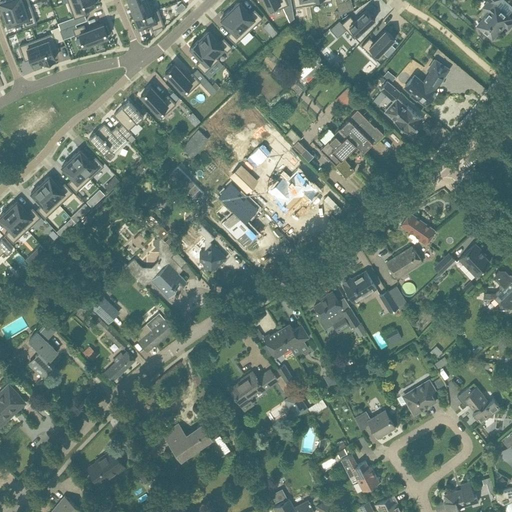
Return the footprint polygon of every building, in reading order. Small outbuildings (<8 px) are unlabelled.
[(26,6),(26,5),(23,0),(3,0),(0,1),(0,2),(4,14),(26,6)] [(96,3),(94,0),(71,0),(69,1),(75,18),(90,12),(87,6),(96,3)] [(153,10),(149,0),(131,7),(135,17),(153,10)] [(265,0),(270,12),(288,4),(286,0),(265,0)] [(239,1),(230,10),(249,30),(263,17),(255,8),(250,13),(239,1)] [(488,1),(483,7),(489,12),(477,25),(485,31),(492,38),(499,30),(498,30),(503,24),(508,28),(511,23),(511,20),(509,18),(510,17),(496,6),(495,5),(494,6),(488,1)] [(30,4),(26,5),(26,6),(4,14),(8,26),(23,20),(25,26),(36,22),(30,4)] [(153,10),(135,17),(139,28),(149,24),(150,23),(151,23),(153,29),(164,25),(157,8),(153,10)] [(350,15),(341,23),(355,37),(375,19),(366,9),(354,20),(350,15)] [(230,10),(221,18),(232,30),(227,34),(235,43),(249,30),(230,10)] [(80,33),(84,45),(108,36),(107,33),(109,32),(107,25),(105,26),(103,23),(86,30),(84,24),(73,28),(75,35),(80,33)] [(274,28),(269,32),(273,37),(278,33),(274,28)] [(370,36),(361,45),(375,58),(395,38),(385,29),(374,41),(370,36)] [(208,30),(199,38),(217,57),(225,49),(227,51),(232,46),(224,37),(219,42),(208,30)] [(36,39),(45,61),(45,62),(55,58),(52,50),(58,47),(53,32),(36,39)] [(199,38),(190,47),(201,59),(196,63),(204,72),(219,59),(217,57),(199,38)] [(44,61),(45,61),(36,39),(20,45),(25,60),(31,58),(34,65),(44,61)] [(314,58),(318,63),(322,59),(318,54),(314,58)] [(404,86),(412,92),(425,104),(436,91),(433,89),(435,85),(437,85),(448,68),(440,63),(435,60),(430,67),(432,68),(430,72),(424,81),(415,73),(404,86)] [(167,70),(165,72),(186,94),(200,81),(192,72),(188,76),(175,63),(173,65),(171,63),(166,68),(167,70)] [(388,70),(383,76),(388,79),(391,82),(395,77),(388,70)] [(380,88),(371,99),(385,111),(395,119),(395,120),(408,132),(409,130),(412,133),(423,119),(420,117),(421,116),(408,105),(407,106),(396,96),(401,91),(391,82),(388,79),(380,88)] [(61,104),(70,114),(92,93),(82,84),(61,104)] [(163,99),(151,85),(141,95),(161,117),(176,103),(168,95),(163,99)] [(335,100),(343,108),(357,93),(349,85),(335,100)] [(123,123),(118,127),(118,128),(127,138),(132,133),(129,129),(143,116),(129,100),(114,114),(123,123)] [(34,108),(25,116),(39,132),(49,124),(34,108)] [(319,149),(339,169),(346,176),(355,169),(344,156),(356,144),(364,151),(364,152),(365,152),(366,152),(367,152),(368,152),(368,151),(369,151),(369,150),(367,148),(372,142),(374,143),(384,133),(376,126),(375,127),(357,109),(335,131),(337,132),(319,149)] [(118,128),(118,127),(117,126),(112,130),(104,123),(89,137),(104,152),(108,148),(112,152),(127,138),(118,128)] [(184,147),(193,156),(207,141),(198,132),(184,147)] [(299,161),(272,135),(267,141),(270,144),(269,146),(284,160),(286,157),(295,166),(299,161)] [(301,153),(307,148),(299,140),(293,145),(301,153)] [(80,149),(71,157),(90,178),(104,165),(92,153),(88,157),(80,149)] [(90,178),(71,157),(62,166),(73,178),(68,182),(76,191),(90,178)] [(137,167),(137,175),(148,164),(144,160),(137,167)] [(178,166),(169,175),(195,201),(204,192),(178,166)] [(243,167),(234,177),(249,192),(258,183),(243,167)] [(496,174),(492,170),(488,174),(492,178),(496,174)] [(285,186),(276,195),(291,210),(303,197),(306,200),(314,192),(311,190),(312,189),(297,174),(290,181),(289,180),(284,185),(285,186)] [(40,184),(59,204),(73,191),(65,183),(60,187),(49,175),(40,184)] [(116,175),(111,179),(115,184),(120,180),(116,175)] [(45,217),(59,204),(40,184),(31,192),(42,204),(37,208),(45,217)] [(233,188),(225,196),(232,203),(231,204),(236,209),(237,208),(241,211),(235,217),(233,216),(225,224),(247,245),(258,233),(246,222),(251,217),(252,218),(257,213),(239,196),(241,194),(234,187),(233,186),(232,187),(233,188)] [(100,188),(87,201),(92,206),(93,205),(105,194),(100,188)] [(17,200),(8,208),(27,229),(41,216),(33,207),(28,212),(17,200)] [(84,204),(78,210),(83,215),(89,210),(84,204)] [(27,229),(8,208),(0,215),(0,218),(10,229),(5,233),(13,242),(27,229)] [(416,244),(419,239),(425,243),(430,237),(435,229),(410,211),(401,224),(406,227),(411,231),(408,236),(413,240),(412,241),(416,244)] [(205,237),(210,241),(218,233),(211,226),(206,220),(201,216),(196,220),(201,225),(197,229),(199,230),(205,237)] [(71,217),(56,230),(61,235),(75,222),(71,217)] [(154,222),(150,226),(161,237),(163,238),(167,233),(169,232),(159,222),(155,222),(154,222)] [(0,254),(4,252),(7,255),(12,250),(2,238),(0,239),(0,254)] [(200,260),(204,265),(204,268),(217,268),(217,265),(226,257),(223,254),(212,243),(205,250),(203,252),(200,252),(200,260)] [(465,261),(471,267),(469,269),(475,275),(482,269),(489,262),(479,251),(481,250),(474,243),(459,258),(463,263),(465,261)] [(160,289),(161,288),(168,295),(169,295),(170,295),(171,295),(175,290),(176,290),(176,289),(176,288),(175,288),(174,286),(179,280),(183,285),(186,282),(187,282),(187,281),(187,280),(186,280),(183,276),(181,277),(178,273),(182,270),(182,269),(183,269),(183,268),(183,267),(182,267),(186,263),(175,252),(168,244),(163,250),(166,253),(161,266),(155,273),(151,274),(149,272),(147,275),(150,279),(160,289)] [(422,261),(418,254),(413,245),(386,262),(396,277),(422,261)] [(434,266),(440,272),(454,259),(449,253),(434,266)] [(125,266),(138,279),(146,271),(141,266),(133,258),(125,266)] [(511,298),(511,273),(509,273),(506,267),(499,269),(495,273),(495,278),(495,279),(499,283),(499,288),(494,292),(484,292),(484,297),(494,298),(498,302),(498,307),(504,308),(504,302),(509,298),(511,298)] [(350,277),(343,281),(344,284),(349,293),(354,301),(376,287),(366,270),(351,279),(350,277)] [(400,309),(407,302),(396,285),(388,291),(398,307),(398,306),(400,309)] [(387,290),(380,295),(390,312),(398,307),(388,291),(387,290)] [(314,305),(317,310),(314,312),(319,318),(333,309),(335,311),(342,306),(332,291),(325,295),(326,297),(314,305)] [(101,292),(89,303),(108,322),(120,311),(101,292)] [(360,322),(350,306),(341,311),(352,327),(355,325),(362,337),(367,334),(360,322)] [(165,319),(159,312),(146,323),(152,330),(140,340),(141,342),(148,350),(173,328),(166,321),(165,319)] [(47,321),(29,340),(40,351),(29,362),(37,369),(44,376),(54,365),(49,360),(58,351),(46,339),(55,329),(47,321)] [(290,323),(279,329),(284,336),(291,348),(295,355),(302,350),(298,343),(304,340),(309,337),(306,332),(301,323),(293,328),(290,323)] [(109,327),(105,331),(106,332),(105,333),(110,337),(121,349),(127,343),(116,331),(110,325),(109,327)] [(266,335),(263,336),(269,345),(276,357),(291,348),(284,336),(279,329),(267,337),(266,335)] [(393,336),(388,339),(390,344),(401,338),(397,329),(391,332),(393,336)] [(92,348),(89,345),(83,352),(85,354),(92,348)] [(431,351),(436,356),(442,350),(437,345),(431,351)] [(121,352),(113,359),(115,361),(104,372),(112,381),(135,359),(127,351),(123,354),(121,352)] [(286,381),(293,377),(285,364),(278,368),(286,381)] [(252,371),(246,375),(246,376),(230,388),(240,402),(262,386),(264,388),(277,379),(270,369),(257,378),(252,371)] [(444,384),(440,377),(434,380),(438,387),(444,384)] [(409,392),(411,395),(410,398),(406,401),(414,414),(425,407),(423,406),(428,403),(429,405),(436,401),(431,392),(435,389),(429,379),(409,392)] [(0,424),(18,407),(25,400),(17,393),(8,384),(0,391),(0,424)] [(472,411),(484,426),(484,425),(479,419),(486,414),(488,416),(493,416),(494,412),(500,406),(493,398),(489,401),(476,386),(471,390),(469,387),(465,390),(457,396),(463,403),(469,404),(474,410),(472,411)] [(298,390),(284,399),(291,411),(286,415),(289,419),(308,408),(304,402),(298,390)] [(313,414),(328,405),(323,397),(308,406),(313,414)] [(438,401),(432,404),(437,412),(443,409),(438,401)] [(370,423),(378,437),(395,426),(390,418),(385,408),(369,416),(365,409),(359,413),(361,416),(366,425),(370,423)] [(186,434),(178,423),(163,433),(169,441),(181,460),(214,437),(209,430),(204,422),(186,434)] [(511,429),(501,439),(507,446),(509,445),(510,443),(511,445),(511,429)] [(340,449),(346,446),(342,439),(336,442),(340,449)] [(113,449),(101,456),(102,458),(88,468),(99,483),(100,482),(108,494),(116,488),(107,477),(124,465),(118,457),(113,449)] [(352,453),(341,459),(347,471),(352,468),(354,474),(357,480),(363,490),(369,487),(372,487),(373,485),(379,481),(378,480),(380,476),(376,475),(371,465),(368,466),(365,460),(357,464),(352,453)] [(145,481),(153,476),(143,461),(135,467),(145,481)] [(490,476),(483,479),(484,483),(487,482),(488,484),(490,492),(495,491),(494,490),(492,483),(490,476)] [(444,494),(446,502),(444,502),(446,511),(455,511),(457,511),(459,511),(458,507),(478,501),(476,493),(474,493),(470,481),(460,484),(462,490),(458,492),(456,490),(444,494)] [(511,487),(494,490),(495,491),(497,501),(504,505),(511,500),(511,487)] [(375,504),(379,511),(380,510),(380,511),(401,511),(396,502),(397,501),(394,494),(375,504)] [(74,503),(72,502),(65,495),(50,511),(83,511),(74,504),(74,503)] [(273,506),(276,511),(314,511),(308,500),(294,507),(289,498),(282,502),(273,506)] [(325,501),(316,505),(319,511),(323,509),(324,511),(338,511),(339,511),(335,502),(327,506),(325,501)] [(359,505),(362,511),(374,511),(368,501),(359,505)]
